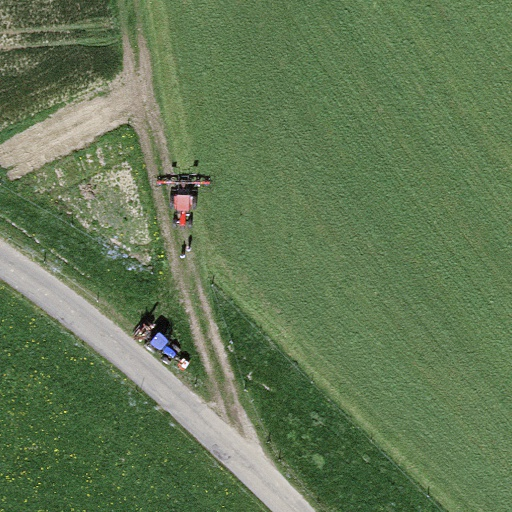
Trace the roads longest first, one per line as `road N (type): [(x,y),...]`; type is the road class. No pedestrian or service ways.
road 1 (track): [(245,463),(196,313),(129,0)]
road 2 (unclassified): [(293,511),(59,302),(0,260)]
